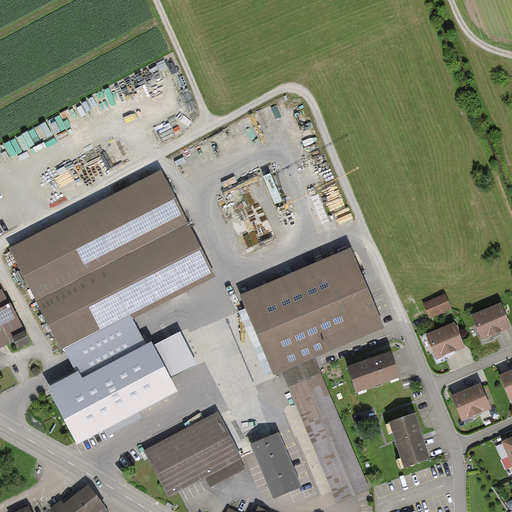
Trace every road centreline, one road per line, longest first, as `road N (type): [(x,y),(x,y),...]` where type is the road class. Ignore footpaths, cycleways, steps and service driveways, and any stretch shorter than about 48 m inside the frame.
road 1 (track): [(0,243),(285,89),(306,96),(368,243)]
road 2 (residential): [(368,243),(456,448),(461,511)]
road 3 (tertiary): [(0,423),(150,511)]
road 4 (track): [(214,125),(157,0)]
